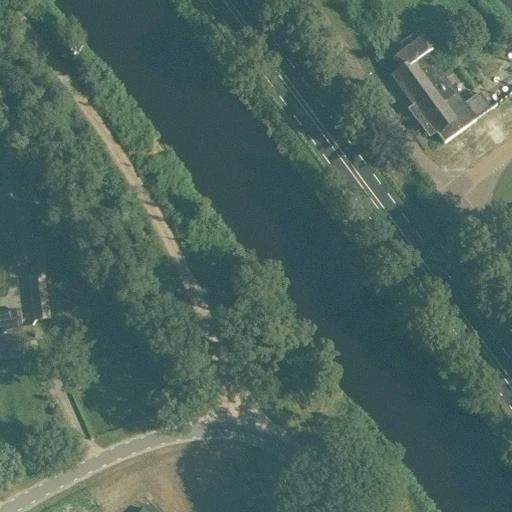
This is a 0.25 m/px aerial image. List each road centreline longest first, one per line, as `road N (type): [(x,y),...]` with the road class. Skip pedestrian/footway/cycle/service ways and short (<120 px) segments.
road 1 (track): [(5,0),(182,265),(216,365),(224,427)]
road 2 (primary): [(511,387),(225,0)]
road 3 (unclassified): [(301,0),(448,200)]
road 4 (unclassified): [(4,511),(127,448),(224,427)]
road 5 (unclassified): [(358,511),(315,453),(287,435),(224,427)]
